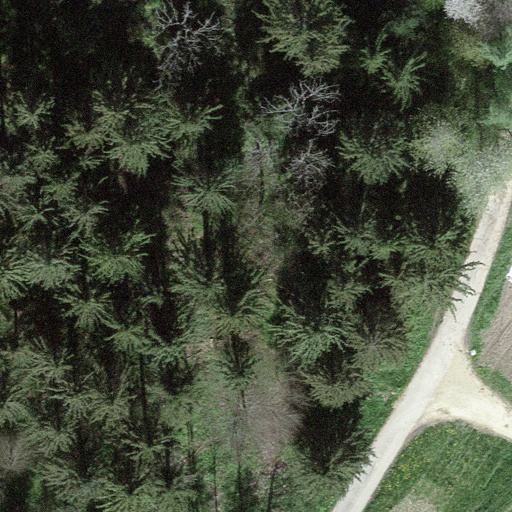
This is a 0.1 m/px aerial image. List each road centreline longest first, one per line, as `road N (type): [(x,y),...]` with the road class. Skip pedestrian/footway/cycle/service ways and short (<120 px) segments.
road 1 (track): [(511,149),(461,305),(428,375)]
road 2 (track): [(428,375),(346,511)]
